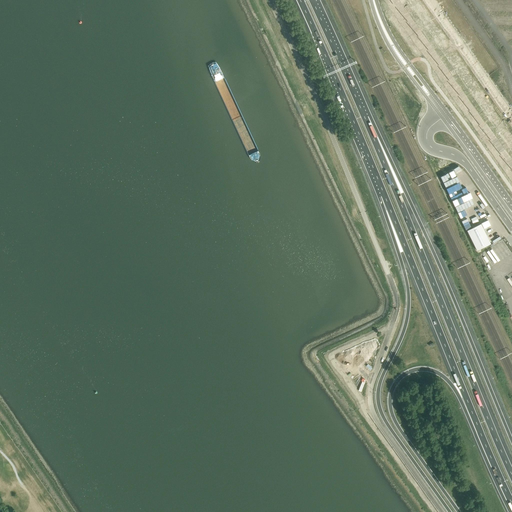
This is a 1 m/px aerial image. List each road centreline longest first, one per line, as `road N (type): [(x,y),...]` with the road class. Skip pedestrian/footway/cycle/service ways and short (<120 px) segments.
road 1 (unclassified): [(440,511),(372,415),(370,386),(395,294),(269,0)]
road 2 (motorway): [(511,473),(364,117)]
road 3 (motorway): [(511,440),(415,211),(364,117)]
road 4 (motorway): [(384,196),(408,312),(380,377),(378,405),(450,511)]
road 5 (motorway): [(458,511),(399,429),(390,393),(411,370),(441,374),(481,436)]
road 6 (motorway): [(384,196),(481,436)]
road 7 (motorway): [(299,0),(384,196)]
road 8 (unclassified): [(444,115),(429,127),(428,144),(464,162),(511,228)]
road 9 (motorway): [(364,117),(312,0)]
